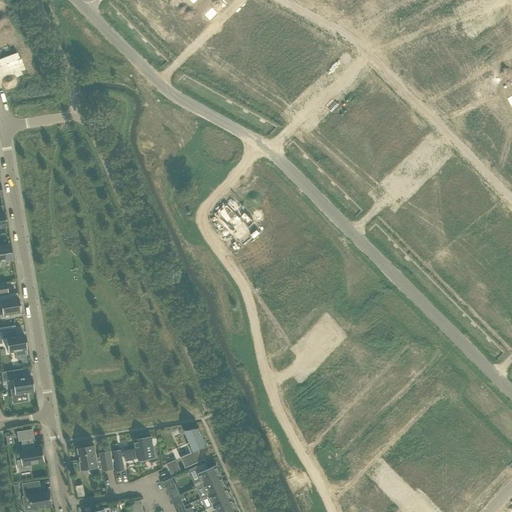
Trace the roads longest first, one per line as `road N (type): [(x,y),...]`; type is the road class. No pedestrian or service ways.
road 1 (residential): [(263,511),(85,113)]
road 2 (residential): [(265,149),(204,207),(205,227),(246,291),(276,411),(327,511)]
road 3 (residential): [(265,149),(511,391)]
road 4 (residential): [(51,420),(2,124)]
road 5 (residential): [(82,4),(174,95),(265,149)]
road 6 (residential): [(85,113),(34,0)]
